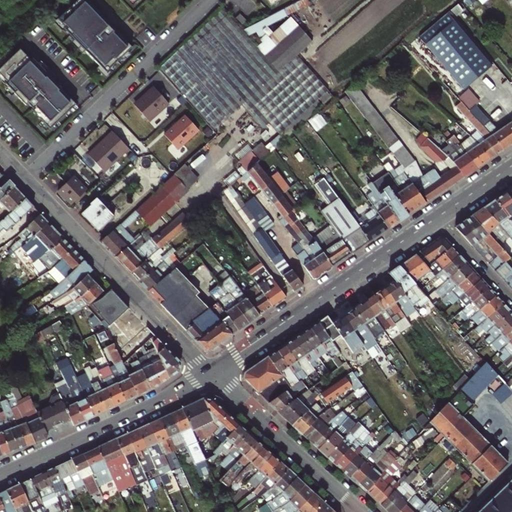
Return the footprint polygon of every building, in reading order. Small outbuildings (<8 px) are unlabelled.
[(81,0),(76,0),(56,20),(64,28),(62,29),(105,73),(131,48),(113,30),(112,31),(103,23),(105,21),(88,4),(87,6),(81,0)] [(413,0),(421,13),(442,0),(413,0)] [(493,64),(449,10),(437,20),(484,71),(493,64)] [(217,13),(159,67),(216,128),(275,74),(217,13)] [(239,14),(235,18),(241,25),(245,21),(239,14)] [(484,71),(437,20),(418,36),(462,88),(484,71)] [(5,48),(0,52),(0,76),(5,82),(6,83),(4,85),(6,87),(13,94),(25,106),(27,104),(31,109),(29,111),(41,122),(47,129),(49,131),(50,129),(57,123),(68,112),(75,106),(75,105),(60,89),(60,88),(52,80),(37,64),(32,58),(30,60),(19,50),(13,56),(5,48)] [(486,139),(479,144),(490,160),(503,150),(492,134),(492,135),(458,98),(443,82),(437,87),(486,139)] [(415,160),(354,84),(344,92),(405,169),(415,160)] [(153,85),(133,103),(150,122),(170,104),(153,85)] [(468,89),(458,98),(492,135),(492,134),(503,150),(511,143),(511,120),(498,131),(475,105),(479,101),(468,89)] [(185,115),(164,135),(178,149),(199,130),(185,115)] [(111,130),(87,153),(106,173),(130,150),(111,130)] [(436,161),(444,161),(449,157),(441,150),(422,133),(416,140),(421,147),(436,161)] [(490,160),(479,144),(473,139),(469,142),(467,139),(460,143),(454,135),(450,138),(455,145),(456,144),(458,147),(460,146),(477,168),(490,160)] [(456,165),(464,177),(477,168),(460,146),(458,147),(456,144),(455,145),(450,138),(448,139),(449,144),(441,150),(449,157),(456,165)] [(237,168),(243,176),(257,164),(270,152),(265,146),(237,168)] [(450,171),(458,182),(464,177),(456,165),(449,157),(444,161),(452,169),(450,171)] [(405,169),(406,172),(415,182),(429,201),(447,189),(439,178),(440,178),(433,167),(423,175),(415,160),(405,169)] [(413,184),(415,182),(406,172),(399,177),(389,163),(384,166),(389,174),(416,210),(426,204),(413,184)] [(243,176),(236,182),(237,183),(249,175),(261,191),(272,183),(257,164),(243,176)] [(450,171),(445,174),(452,185),(458,182),(450,171)] [(416,210),(389,174),(382,179),(383,181),(387,186),(409,215),(416,210)] [(452,185),(445,174),(440,178),(439,178),(447,189),(452,185)] [(74,175),(56,193),(69,206),(87,188),(74,175)] [(115,257),(127,247),(140,236),(138,233),(132,237),(124,228),(139,214),(149,225),(175,201),(173,199),(185,188),(174,176),(162,187),(161,185),(100,242),(115,257)] [(281,177),(272,184),(281,195),(290,188),(281,177)] [(0,199),(14,186),(9,181),(0,190),(0,189),(0,199)] [(375,187),(379,192),(387,186),(383,181),(375,187)] [(282,197),(281,195),(272,184),(272,183),(261,191),(272,205),(282,197)] [(0,209),(4,206),(10,212),(25,198),(14,186),(0,199),(0,209)] [(409,215),(387,186),(379,192),(399,222),(409,215)] [(230,187),(223,193),(253,235),(261,229),(254,219),(244,205),(230,187)] [(399,222),(379,192),(375,187),(364,194),(373,206),(389,229),(399,222)] [(511,203),(505,193),(495,201),(505,215),(511,224),(511,203)] [(260,206),(253,197),(244,205),(254,219),(257,216),(254,212),(260,206)] [(293,210),(290,207),(282,197),(272,205),(280,215),(276,219),(278,221),(291,211),(293,210)] [(6,232),(18,221),(34,207),(25,198),(10,212),(0,222),(0,231),(4,229),(6,232)] [(96,198),(80,214),(98,231),(114,215),(96,198)] [(320,211),(331,225),(341,238),(351,254),(370,241),(360,227),(349,213),(338,198),(320,211)] [(511,224),(505,215),(495,201),(484,208),(511,239),(511,224)] [(370,221),(360,227),(370,241),(389,229),(373,206),(370,207),(372,210),(365,214),(370,221)] [(18,221),(25,228),(40,214),(34,207),(18,221)] [(293,210),(291,211),(295,217),(301,224),(305,221),(295,208),(293,210)] [(511,239),(484,208),(472,217),(509,258),(511,255),(511,239)] [(278,221),(283,227),(295,217),(291,211),(278,221)] [(130,273),(157,251),(160,248),(186,225),(190,221),(183,213),(152,240),(151,238),(133,254),(121,264),(130,273)] [(26,242),(30,239),(48,222),(40,214),(25,228),(22,231),(26,235),(15,245),(17,248),(26,242)] [(205,221),(199,214),(190,221),(186,225),(192,232),(205,221)] [(260,220),(257,216),(254,219),(261,229),(264,233),(273,226),(266,216),(260,220)] [(295,217),(283,227),(293,238),(305,228),(301,224),(295,217)] [(509,258),(472,217),(455,228),(511,289),(511,270),(505,263),(509,258)] [(54,247),(63,238),(48,222),(30,239),(26,242),(38,258),(45,253),(54,247)] [(334,235),(319,245),(333,266),(351,254),(331,225),(328,227),(334,235)] [(298,244),(310,234),(305,228),(293,238),(298,244)] [(303,286),(281,256),(277,250),(264,233),(261,229),(253,235),(294,292),(303,286)] [(127,247),(133,254),(151,238),(145,231),(140,236),(127,247)] [(298,244),(291,249),(295,255),(302,250),(306,256),(310,261),(304,266),(313,279),(333,266),(319,245),(310,234),(298,244)] [(45,253),(56,264),(73,248),(63,238),(54,247),(45,253)] [(419,252),(428,262),(437,254),(440,257),(452,247),(445,239),(440,238),(419,252)] [(115,257),(121,264),(133,254),(127,247),(115,257)] [(452,247),(440,257),(429,266),(428,267),(429,270),(435,276),(459,255),(452,247)] [(47,272),(58,284),(84,260),(73,248),(56,264),(47,272)] [(166,255),(160,248),(157,251),(163,258),(166,255)] [(163,258),(157,251),(130,273),(139,282),(172,254),(170,252),(166,255),(163,258)] [(172,254),(139,282),(147,291),(175,267),(180,263),(172,254)] [(416,254),(408,260),(421,276),(429,270),(428,267),(425,265),(416,254)] [(437,254),(428,262),(427,263),(429,266),(440,257),(437,254)] [(439,278),(443,282),(466,262),(459,255),(435,276),(435,277),(420,290),(424,295),(433,286),(433,283),(439,278)] [(310,261),(306,256),(300,261),(304,266),(310,261)] [(60,296),(70,290),(87,274),(92,269),(84,260),(58,284),(53,289),(60,296)] [(408,260),(399,266),(413,282),(421,276),(408,260)] [(466,262),(443,282),(436,288),(445,297),(474,270),(466,262)] [(247,273),(256,285),(272,307),(286,298),(260,263),(247,273)] [(415,284),(413,282),(399,266),(389,273),(395,281),(411,302),(413,305),(420,300),(411,287),(415,284)] [(199,293),(175,267),(147,291),(183,329),(205,352),(237,330),(227,317),(219,323),(207,311),(208,309),(196,296),(199,293)] [(452,305),(458,300),(481,279),(474,270),(445,297),(452,305)] [(216,280),(220,285),(236,305),(235,306),(248,323),(258,316),(245,299),(239,291),(230,278),(225,272),(216,280)] [(63,307),(79,297),(94,282),(87,274),(70,290),(60,296),(50,303),(56,311),(63,307)] [(436,288),(443,282),(439,278),(433,283),(433,286),(436,288)] [(463,309),(489,287),(481,279),(458,300),(462,304),(460,306),(463,309)] [(395,281),(385,288),(405,316),(416,309),(413,305),(411,302),(395,281)] [(87,305),(92,301),(103,291),(94,282),(79,297),(63,307),(69,315),(87,305)] [(420,290),(415,284),(411,287),(420,300),(423,303),(428,300),(424,295),(420,290)] [(236,305),(220,285),(210,293),(216,302),(227,317),(237,330),(248,323),(235,306),(236,305)] [(243,288),(239,291),(245,299),(258,316),(272,307),(256,285),(254,287),(256,289),(248,295),(243,288)] [(496,295),(489,287),(463,309),(461,310),(469,319),(470,317),(496,295)] [(120,298),(115,293),(111,288),(99,299),(92,303),(101,312),(99,313),(110,325),(124,312),(129,307),(124,302),(120,298)] [(375,295),(395,324),(400,331),(410,324),(405,316),(385,288),(375,295)] [(375,295),(364,302),(385,331),(395,324),(375,295)] [(496,295),(470,317),(478,326),(504,303),(496,295)] [(227,317),(216,302),(208,309),(207,311),(219,323),(227,317)] [(385,331),(364,302),(354,309),(364,324),(374,338),(376,340),(386,333),(385,331)] [(488,332),(511,311),(504,303),(478,326),(474,329),(477,332),(483,327),(488,332)] [(449,307),(441,314),(448,322),(456,315),(449,307)] [(374,338),(364,324),(354,309),(344,316),(364,345),(368,343),(374,338)] [(18,323),(23,320),(18,311),(12,315),(18,323)] [(483,350),(489,345),(511,325),(511,312),(511,311),(488,332),(490,335),(492,337),(487,342),(485,340),(478,346),(476,343),(470,348),(478,355),(483,350)] [(333,324),(327,316),(318,322),(324,330),(333,324)] [(364,345),(344,316),(333,324),(335,328),(353,353),(364,345)] [(318,322),(310,328),(327,352),(331,359),(338,369),(342,366),(336,356),(334,354),(339,351),(327,334),(324,330),(318,322)] [(335,328),(333,324),(324,330),(327,334),(335,328)] [(44,337),(55,332),(51,325),(40,330),(44,337)] [(503,347),(511,339),(511,325),(489,345),(492,348),(499,342),(503,347)] [(310,328),(302,333),(319,358),(323,355),(327,352),(310,328)] [(152,342),(157,338),(150,330),(146,334),(150,338),(152,342)] [(319,358),(302,333),(293,339),(310,364),(314,370),(323,365),(319,358)] [(140,348),(143,345),(145,343),(150,338),(146,334),(134,345),(138,349),(140,348)] [(169,377),(179,371),(180,362),(157,338),(152,342),(155,349),(159,357),(169,377)] [(306,367),(310,364),(293,339),(285,345),(302,370),(306,376),(311,373),(306,367)] [(504,361),(511,354),(511,339),(503,347),(508,353),(502,359),(504,361)] [(160,383),(169,377),(159,357),(156,358),(153,351),(149,352),(145,343),(143,345),(160,383)] [(125,401),(138,395),(128,376),(122,363),(114,345),(106,348),(114,366),(119,375),(114,377),(125,401)] [(151,389),(160,383),(143,345),(140,348),(144,356),(138,360),(151,389)] [(285,345),(276,351),(299,383),(301,381),(303,380),(302,379),(297,373),(302,370),(285,345)] [(483,350),(486,353),(492,348),(489,345),(483,350)] [(276,351),(268,356),(291,388),(299,383),(276,351)] [(511,354),(504,361),(502,363),(505,366),(508,364),(511,360),(511,354)] [(291,388),(268,356),(245,372),(243,379),(269,404),(291,388)] [(0,366),(9,386),(14,384),(3,359),(0,359),(0,366)] [(138,395),(151,389),(138,360),(129,365),(133,371),(136,373),(128,376),(138,395)] [(469,380),(457,393),(449,402),(440,412),(430,422),(471,464),(490,445),(461,417),(474,404),(471,401),(497,374),(494,371),(491,367),(486,362),(469,380)] [(342,366),(347,374),(353,371),(347,363),(342,366)] [(497,374),(505,366),(502,363),(498,366),(494,371),(497,374)] [(311,373),(314,370),(310,364),(306,367),(311,373)] [(114,377),(119,375),(114,366),(110,368),(113,374),(114,377)] [(104,411),(114,406),(101,379),(97,381),(91,370),(85,372),(91,384),(95,393),(104,411)] [(306,376),(302,370),(297,373),(302,379),(306,376)] [(347,374),(333,383),(340,393),(354,384),(357,389),(362,385),(353,371),(347,374)] [(114,406),(125,401),(114,377),(113,374),(101,379),(114,406)] [(453,387),(457,393),(469,380),(465,375),(453,387)] [(511,378),(510,380),(505,375),(501,379),(505,382),(509,387),(511,384),(511,378)] [(321,381),(319,377),(311,383),(313,386),(321,381)] [(83,421),(94,416),(82,390),(78,392),(73,381),(66,384),(83,421)] [(299,390),(302,394),(308,390),(301,381),(299,383),(302,387),(299,390)] [(511,390),(509,387),(505,382),(492,393),(511,416),(511,390)] [(299,383),(291,388),(269,404),(277,412),(293,401),(289,396),(299,390),(302,387),(299,383)] [(318,395),(324,404),(332,399),(340,393),(333,383),(318,395)] [(16,401),(21,399),(14,384),(9,386),(16,401)] [(74,425),(83,421),(66,384),(57,388),(59,393),(70,419),(74,425)] [(91,395),(95,393),(91,384),(86,385),(91,395)] [(94,416),(104,411),(95,393),(91,395),(86,385),(81,388),(82,390),(94,416)] [(302,394),(293,401),(277,412),(291,425),(306,413),(316,402),(313,398),(304,406),(300,402),(312,392),(310,388),(308,390),(302,394)] [(453,389),(444,395),(449,402),(457,393),(453,389)] [(367,391),(362,395),(365,398),(362,400),(364,402),(371,396),(367,391)] [(45,430),(70,419),(59,393),(53,396),(49,403),(50,406),(36,412),(44,431),(45,430)] [(318,395),(313,398),(316,402),(306,413),(291,425),(298,432),(315,417),(312,414),(324,404),(318,395)] [(45,430),(44,431),(36,412),(28,396),(21,399),(16,401),(18,406),(34,442),(46,438),(47,434),(45,430)] [(217,448),(223,442),(213,433),(219,427),(212,421),(214,420),(203,399),(181,408),(203,456),(205,460),(210,458),(219,454),(217,448)] [(213,433),(223,442),(239,425),(212,400),(203,399),(214,420),(212,421),(219,427),(213,433)] [(25,446),(34,442),(18,406),(10,409),(25,446)] [(17,449),(25,446),(10,409),(10,408),(3,410),(6,418),(17,449)] [(193,461),(203,456),(181,408),(170,414),(186,447),(193,461)] [(328,409),(319,416),(317,418),(302,434),(311,442),(331,420),(332,419),(335,417),(330,411),(328,409)] [(342,411),(335,417),(332,419),(336,422),(345,414),(342,411)] [(353,412),(348,416),(318,449),(326,456),(349,431),(345,428),(353,420),(351,419),(356,414),(353,412)] [(173,454),(176,452),(186,447),(170,414),(160,418),(165,429),(161,431),(165,439),(160,441),(166,453),(171,451),(173,454)] [(336,422),(332,419),(331,420),(311,442),(318,449),(348,416),(345,414),(336,422)] [(302,434),(317,418),(316,417),(315,417),(298,432),(300,433),(302,435),(302,434)] [(0,429),(9,452),(17,449),(6,418),(1,420),(0,419),(0,429)] [(160,441),(165,439),(161,431),(165,429),(160,418),(149,424),(157,443),(160,441)] [(356,424),(353,420),(345,428),(349,431),(356,424)] [(349,431),(326,456),(334,464),(355,441),(357,439),(353,435),(363,424),(359,421),(356,424),(349,431)] [(159,456),(163,455),(157,443),(149,424),(138,429),(150,456),(154,466),(163,486),(171,482),(167,473),(159,456)] [(367,428),(363,424),(353,435),(357,439),(365,430),(367,428)] [(224,449),(229,454),(248,433),(239,425),(223,442),(217,448),(219,454),(210,458),(214,460),(224,449)] [(0,452),(1,455),(9,452),(0,429),(0,452)] [(144,459),(150,456),(138,429),(127,434),(139,461),(144,471),(151,487),(157,485),(149,468),(148,469),(144,459)] [(413,443),(417,449),(437,435),(433,429),(413,443)] [(334,464),(341,470),(370,440),(371,439),(372,437),(365,430),(357,439),(355,441),(334,464)] [(394,430),(391,433),(397,443),(401,439),(394,430)] [(216,484),(220,480),(257,441),(248,433),(229,454),(211,474),(216,484)] [(134,464),(139,461),(127,434),(116,439),(134,478),(135,481),(141,478),(138,473),(134,464)] [(389,435),(376,448),(349,478),(357,485),(387,453),(382,449),(393,439),(389,435)] [(349,478),(376,448),(371,443),(374,439),(372,437),(371,439),(370,440),(341,470),(349,478)] [(117,487),(134,478),(116,439),(98,447),(113,480),(117,487)] [(167,457),(166,453),(160,441),(157,443),(163,455),(164,458),(167,457)] [(228,487),(236,478),(264,447),(257,441),(220,480),(226,484),(228,487)] [(507,463),(490,445),(471,464),(489,481),(507,463)] [(97,488),(113,480),(98,447),(82,455),(97,488)] [(236,478),(244,485),(271,454),(264,447),(236,478)] [(171,463),(176,461),(173,454),(171,451),(166,453),(167,457),(171,463)] [(387,453),(357,485),(365,493),(367,491),(393,463),(395,461),(387,453)] [(255,477),(261,483),(280,462),(271,454),(244,485),(243,486),(249,491),(254,487),(250,483),(255,477)] [(97,488),(82,455),(71,460),(83,486),(86,493),(97,488)] [(167,473),(170,471),(164,458),(163,455),(159,456),(167,473)] [(149,468),(154,466),(150,456),(144,459),(148,469),(149,468)] [(197,470),(207,465),(205,460),(203,456),(193,461),(197,470)] [(83,486),(71,460),(64,464),(76,489),(83,486)] [(138,473),(144,471),(139,461),(134,464),(138,473)] [(265,487),(269,490),(288,469),(280,462),(261,483),(256,489),(254,491),(242,501),(245,505),(257,495),(265,487)] [(399,468),(393,463),(367,491),(372,497),(390,478),(399,468)] [(70,491),(76,489),(64,464),(54,469),(68,501),(74,499),(70,491)] [(73,511),(68,501),(54,469),(45,473),(54,493),(57,499),(63,496),(66,503),(64,504),(67,511),(73,511)] [(269,503),(278,497),(296,477),(288,469),(269,490),(261,496),(269,503)] [(511,511),(511,472),(508,477),(508,479),(496,490),(497,492),(495,494),(493,493),(480,507),(478,509),(477,509),(474,511),(511,511)] [(39,499),(54,493),(45,473),(30,480),(39,499)] [(402,473),(396,479),(398,481),(396,483),(394,482),(390,478),(372,497),(380,505),(399,485),(406,477),(402,473)] [(406,477),(399,485),(380,505),(387,511),(397,511),(411,497),(412,496),(404,488),(412,480),(407,476),(406,477)] [(254,487),(256,489),(261,483),(255,477),(250,483),(254,487)] [(263,511),(273,511),(284,506),(304,484),(296,477),(278,497),(269,503),(262,508),(263,511)] [(45,511),(41,504),(40,501),(39,499),(30,480),(19,485),(32,511),(45,511)] [(295,511),(314,493),(304,484),(284,506),(273,511),(295,511)] [(32,511),(19,485),(5,491),(15,510),(21,507),(22,511),(32,511)] [(260,497),(261,496),(269,490),(265,487),(257,495),(260,497)] [(15,511),(15,510),(5,491),(0,493),(0,502),(5,511),(15,511)] [(315,511),(324,502),(314,493),(295,511),(315,511)] [(420,505),(411,497),(397,511),(418,511),(419,511),(417,509),(420,505)] [(330,511),(332,510),(324,502),(315,511),(330,511)] [(437,511),(427,503),(423,508),(426,511),(437,511)]
